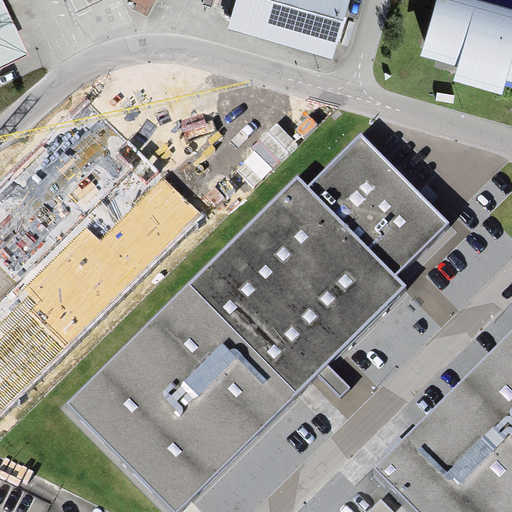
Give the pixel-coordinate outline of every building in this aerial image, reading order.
[(0,0),(0,77),(30,64),(0,0)] [(238,0),(231,26),(332,55),(348,0),(238,0)] [(511,12),(464,0),(442,0),(426,62),(511,83),(511,12)] [(303,198),(72,403),(191,511),(401,299),(390,288),(447,233),(365,149),(308,204),(303,198)] [(511,511),(511,339),(394,453),(454,511),(511,511)]
